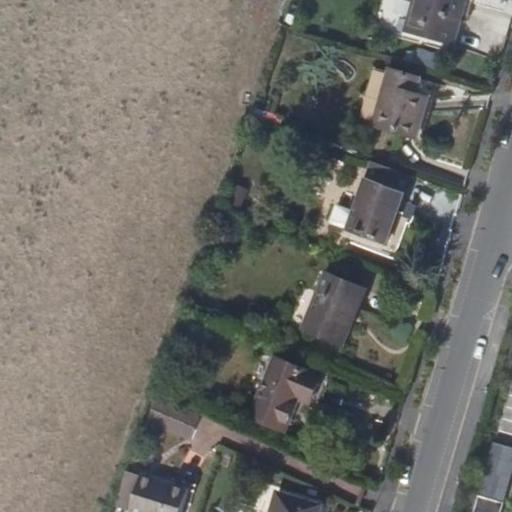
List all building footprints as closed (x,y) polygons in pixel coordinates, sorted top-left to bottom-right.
[(465,20),(417,5),(403,50),(452,65),(465,20)] [(430,105),(399,97),(385,153),(427,165),(438,124),(426,121),(430,105)] [(404,218),(364,205),(347,253),(388,267),(404,218)] [(364,302),(325,285),(301,340),(340,357),(364,302)] [(321,377),(277,357),(250,415),(282,430),(296,398),(309,403),(321,377)] [(205,398),(163,377),(151,401),(193,422),(205,398)] [(500,511),(511,475),(511,449),(492,443),(471,511),(500,511)] [(161,464),(146,458),(144,466),(158,471),(161,464)] [(177,511),(190,477),(161,464),(158,471),(144,466),(131,498),(164,511),(177,511)] [(322,511),(327,499),(283,485),(274,511),(322,511)]
